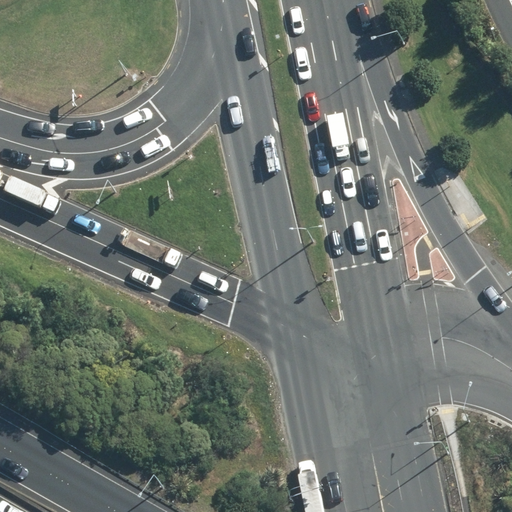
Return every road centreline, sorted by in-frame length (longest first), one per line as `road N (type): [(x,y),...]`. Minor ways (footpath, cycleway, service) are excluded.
road 1 (motorway): [(332,41),(445,233),(511,321)]
road 2 (motorway): [(0,198),(296,332)]
road 3 (primary): [(332,41),(392,348)]
road 4 (primary): [(296,332),(233,43)]
road 5 (motorway): [(0,145),(75,159),(112,151),(162,123),(233,43)]
road 6 (primary): [(326,511),(296,332)]
road 7 (primary): [(392,348),(425,511)]
road 8 (motorway): [(0,445),(116,511)]
road 9 (motorway): [(392,348),(436,354),(511,393)]
